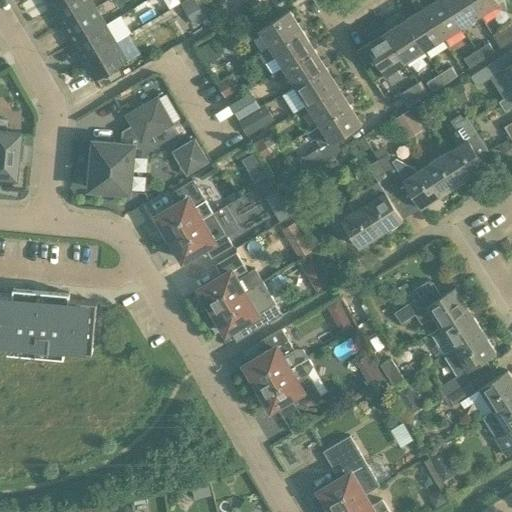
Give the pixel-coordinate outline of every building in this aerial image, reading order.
[(68,0),(48,0),(54,9),(68,0)] [(95,7),(91,0),(68,0),(54,9),(64,26),(95,7)] [(194,0),(188,0),(183,3),(196,24),(206,18),(194,0)] [(433,0),(423,7),(442,38),(461,27),(444,0),(433,0)] [(444,0),(461,27),(480,15),(470,0),(444,0)] [(470,0),(480,15),(499,3),(496,0),(470,0)] [(417,10),(405,18),(424,50),(442,38),(423,7),(421,3),(415,6),(417,10)] [(105,24),(95,7),(64,26),(74,43),(105,24)] [(271,48),(301,28),(290,10),(259,29),(271,48)] [(398,22),(386,30),(405,61),(424,50),(405,18),(402,15),(396,18),(398,22)] [(501,48),(511,40),(511,23),(511,22),(492,34),(501,48)] [(115,41),(105,24),(74,43),(84,60),(115,41)] [(225,37),(232,50),(252,38),(244,25),(225,37)] [(396,67),(405,61),(386,30),(383,26),(377,30),(380,34),(366,42),(386,74),(390,80),(400,74),(396,67)] [(271,48),(260,55),(265,62),(275,56),(276,56),(283,67),(313,47),(301,28),(271,48)] [(215,36),(200,48),(211,62),(227,50),(215,36)] [(127,60),(115,41),(84,60),(96,79),(127,60)] [(487,42),(475,50),(482,60),(494,53),(487,42)] [(283,67),(272,74),(277,81),(287,74),(288,75),(295,86),(326,67),(313,47),(283,67)] [(503,98),(511,92),(511,50),(511,49),(470,76),(476,85),(490,77),(503,98)] [(482,60),(475,50),(464,57),(470,67),(482,60)] [(295,86),(306,104),(337,85),(326,67),(295,86)] [(451,67),(439,74),(444,84),(456,76),(451,67)] [(433,91),(444,84),(439,74),(427,81),(433,91)] [(226,81),(219,86),(225,96),(233,91),(226,81)] [(417,82),(398,94),(406,107),(426,95),(417,82)] [(456,85),(450,89),(460,103),(466,100),(460,82),(456,85)] [(306,104),(318,123),(349,104),(337,85),(306,104)] [(511,122),(504,127),(510,137),(511,135),(511,92),(503,98),(499,101),(505,110),(511,105),(511,122)] [(94,140),(89,188),(129,192),(134,144),(133,144),(141,139),(142,140),(171,123),(180,117),(166,93),(157,98),(128,115),(133,124),(122,131),(120,143),(94,140)] [(246,95),(231,104),(239,118),(254,109),(246,95)] [(361,122),(349,104),(318,123),(330,142),(361,122)] [(265,106),(240,121),(248,134),(273,119),(265,106)] [(467,138),(446,151),(464,179),(485,166),(473,148),(483,141),(460,106),(450,112),(467,138)] [(398,122),(408,138),(421,130),(408,110),(396,118),(398,122)] [(0,176),(4,177),(4,180),(16,181),(18,166),(15,166),(18,132),(5,131),(6,119),(0,118),(0,176)] [(195,138),(181,146),(195,169),(208,161),(195,138)] [(261,138),(254,143),(262,156),(269,152),(263,141),(261,138)] [(363,139),(357,143),(361,151),(368,147),(363,139)] [(507,140),(498,146),(502,152),(511,146),(507,140)] [(307,171),(326,159),(319,147),(300,159),(307,171)] [(446,151),(425,165),(443,192),(464,179),(446,151)] [(387,153),(378,159),(400,195),(410,189),(421,206),(443,192),(425,165),(415,171),(413,168),(395,159),(392,161),(387,153)] [(378,181),(357,194),(381,232),(402,218),(391,201),(400,195),(378,159),(368,166),(378,181)] [(263,170),(253,176),(255,180),(266,174),(263,170)] [(157,216),(170,238),(213,212),(193,179),(172,192),(179,203),(157,216)] [(276,191),(266,197),(271,206),(281,200),(276,191)] [(317,196),(329,219),(340,214),(328,191),(317,196)] [(360,245),(381,232),(357,194),(346,201),(353,211),(342,218),(360,245)] [(232,245),(213,212),(170,238),(183,260),(205,246),(211,258),(232,245)] [(294,222),(283,229),(288,237),(299,230),(294,222)] [(200,289),(213,311),(262,281),(255,269),(249,273),(236,252),(215,265),(222,276),(200,289)] [(321,272),(310,279),(317,290),(328,283),(321,272)] [(282,314),(262,281),(213,311),(226,332),(247,319),(254,331),(282,314)] [(440,325),(468,308),(455,287),(441,296),(433,283),(427,282),(413,291),(412,297),(413,300),(394,312),(400,322),(414,313),(421,324),(434,316),(440,325)] [(93,352),(96,318),(97,302),(69,299),(69,293),(13,288),(13,294),(0,293),(0,343),(8,345),(7,352),(64,357),(65,350),(93,352)] [(429,332),(443,353),(453,346),(481,329),(468,308),(440,325),(429,332)] [(347,316),(335,322),(341,332),(352,326),(347,316)] [(245,365),(257,387),(307,357),(303,350),(293,350),(288,340),(281,328),(260,341),(266,352),(245,365)] [(441,384),(447,395),(468,381),(490,367),(484,357),(495,351),(481,329),(453,346),(443,353),(456,375),(441,384)] [(312,365),(307,357),(257,387),(270,409),(292,396),(298,407),(319,395),(327,390),(312,365)] [(391,358),(382,364),(393,383),(403,378),(391,358)] [(377,368),(365,375),(370,384),(383,377),(377,368)] [(493,408),(511,396),(511,377),(507,370),(480,387),(493,408)] [(475,391),(468,381),(447,395),(454,405),(475,391)] [(381,396),(372,403),(378,411),(382,411),(389,405),(381,396)] [(511,396),(493,408),(482,416),(507,456),(511,452),(511,396)] [(404,444),(415,438),(405,422),(395,428),(404,444)] [(318,491),(330,511),(333,511),(362,494),(380,484),(350,434),(323,450),(340,478),(318,491)] [(207,484),(192,488),(195,498),(210,494),(207,484)] [(431,493),(430,497),(435,507),(447,500),(440,488),(431,493)] [(369,506),(362,494),(333,511),(388,511),(381,499),(369,506)]
